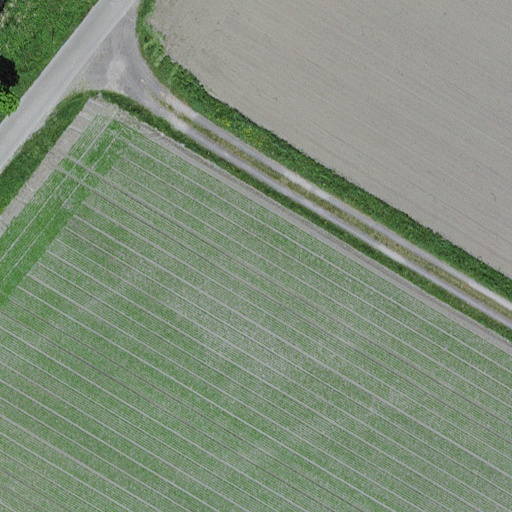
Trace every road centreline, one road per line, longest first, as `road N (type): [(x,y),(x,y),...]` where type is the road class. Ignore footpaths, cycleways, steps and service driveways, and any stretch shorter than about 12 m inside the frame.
road 1 (track): [(82,58),(511,315)]
road 2 (unclassified): [(126,0),(0,159)]
